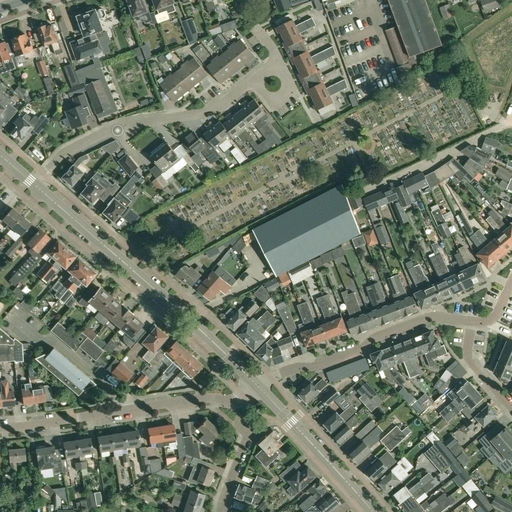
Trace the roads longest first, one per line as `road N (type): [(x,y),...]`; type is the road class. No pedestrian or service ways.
road 1 (tertiary): [(256,386),(34,184)]
road 2 (residential): [(256,386),(236,400),(0,428)]
road 3 (residential): [(34,184),(64,150),(99,134),(198,114),(256,84)]
road 4 (residential): [(256,386),(428,317),(471,321)]
road 5 (tertiary): [(373,511),(256,386)]
